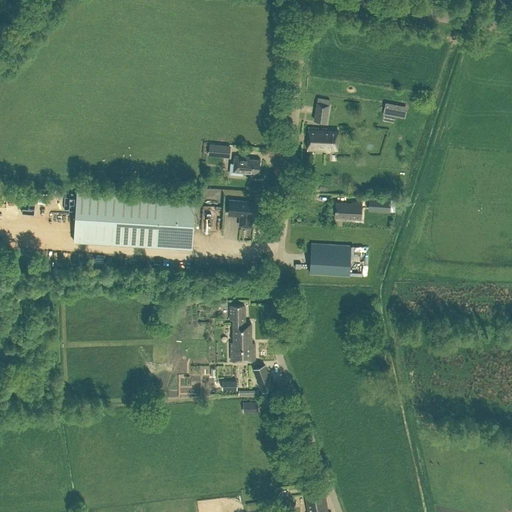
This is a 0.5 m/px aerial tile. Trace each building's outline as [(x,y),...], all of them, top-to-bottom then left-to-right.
[(317,98),(314,119),(326,121),(329,100),(317,98)] [(384,103),(382,114),(389,115),(391,104),(384,103)] [(326,127),(308,126),(306,149),(329,151),(330,149),(337,149),(339,131),(326,130),(326,127)] [(219,145),(218,156),(228,157),(229,146),(219,145)] [(249,156),(235,155),(234,163),(231,163),(230,173),(243,175),(243,171),(259,173),(260,159),(249,158),(249,156)] [(195,197),(76,190),(73,240),(192,248),(195,197)] [(250,202),(229,200),(228,213),(240,214),(239,225),(250,226),(251,216),(254,217),(255,203),(249,203),(250,202)] [(362,202),(352,201),(352,202),(337,201),(336,217),(361,219),(362,202)] [(204,205),(204,231),(222,231),(223,205),(204,205)] [(74,212),(65,212),(64,221),(73,221),(74,212)] [(351,245),(311,242),(309,271),(349,274),(351,245)] [(245,322),(245,304),(230,304),(230,319),(233,319),(233,341),(231,341),(231,360),(255,359),(255,342),(251,342),(251,322),(245,322)] [(274,388),(265,364),(253,369),(262,392),(274,388)] [(326,511),(324,489),(305,492),(307,507),(305,507),(306,511),(326,511)]
